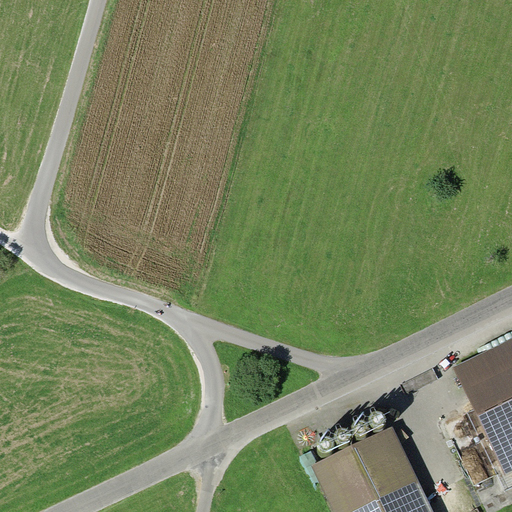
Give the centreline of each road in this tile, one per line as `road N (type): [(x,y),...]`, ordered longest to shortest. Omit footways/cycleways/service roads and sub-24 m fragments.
road 1 (unclassified): [(69,511),(511,299)]
road 2 (track): [(30,253),(81,283),(350,376)]
road 3 (track): [(101,0),(30,253)]
road 4 (track): [(203,511),(214,391),(183,319)]
